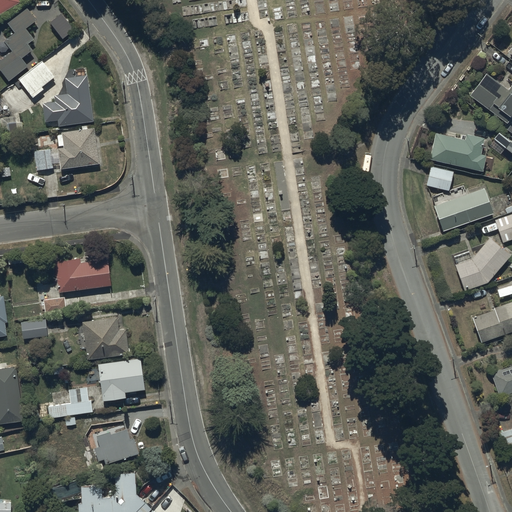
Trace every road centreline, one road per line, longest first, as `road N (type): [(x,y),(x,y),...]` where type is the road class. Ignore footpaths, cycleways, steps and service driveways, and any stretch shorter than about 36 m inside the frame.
road 1 (residential): [(482,0),(401,111),(382,178),(398,254),(489,511)]
road 2 (residential): [(233,511),(194,454),(157,209)]
road 3 (residential): [(157,209),(136,77),(88,0)]
road 4 (residential): [(0,229),(157,209)]
